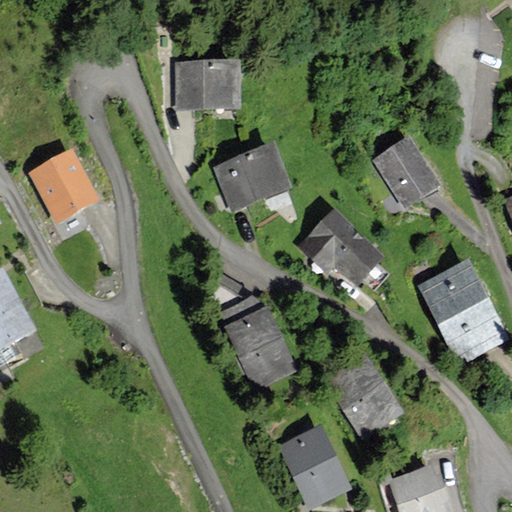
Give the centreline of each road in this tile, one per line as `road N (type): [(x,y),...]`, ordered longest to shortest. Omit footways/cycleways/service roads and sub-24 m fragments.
road 1 (residential): [(500,458),(451,393),(410,356),(256,266),(202,223),(177,190),(121,73),(93,78),(87,95),(121,197),(133,309)]
road 2 (residential): [(511,288),(464,143),(472,50)]
road 3 (residential): [(133,309),(223,511)]
road 4 (residential): [(133,309),(96,306),(72,291),(0,174)]
